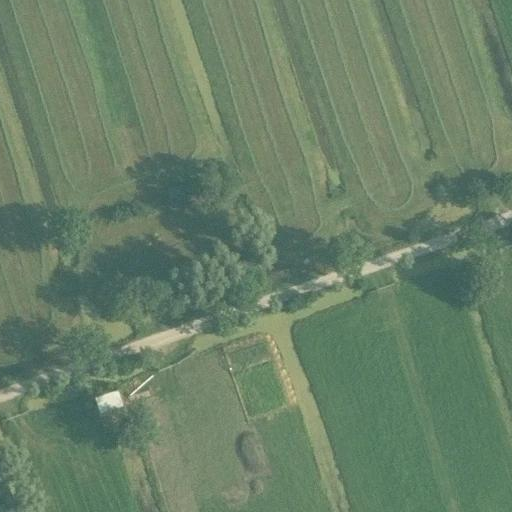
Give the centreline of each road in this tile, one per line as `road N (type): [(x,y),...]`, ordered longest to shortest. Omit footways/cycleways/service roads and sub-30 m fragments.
road 1 (track): [(0,402),(511,221)]
road 2 (track): [(200,0),(260,188),(140,236),(137,280),(157,346)]
road 3 (track): [(260,188),(301,221),(472,161),(498,226)]
